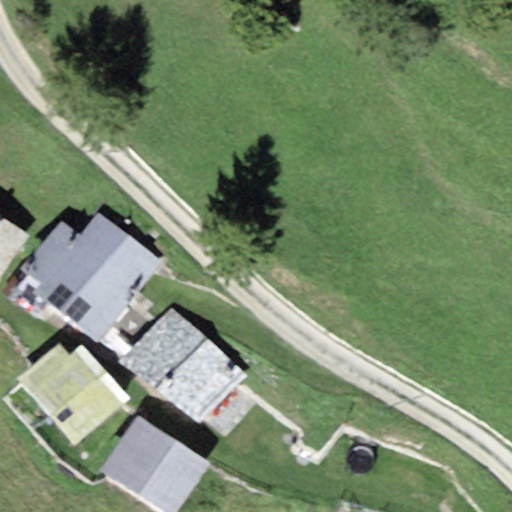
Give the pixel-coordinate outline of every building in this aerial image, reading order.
[(80,243),(57,223),(11,277),(95,349),(167,265),(106,212),(80,243)] [(0,289),(34,235),(0,213),(0,289)] [(180,309),(129,362),(198,429),(249,376),(180,309)] [(63,344),(22,378),(79,447),(133,403),(89,350),(76,360),(63,344)] [(186,511),(216,463),(139,418),(106,474),(170,511),(186,511)]
